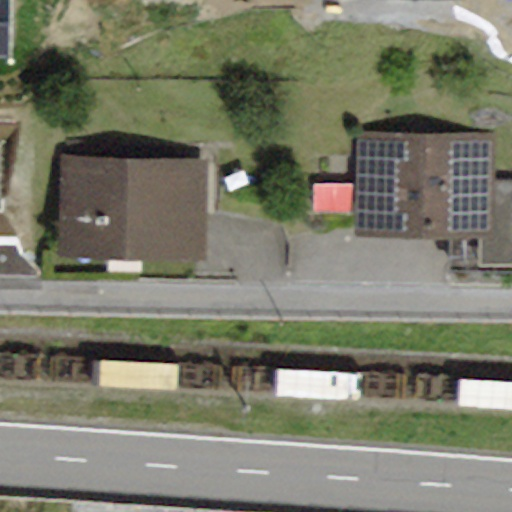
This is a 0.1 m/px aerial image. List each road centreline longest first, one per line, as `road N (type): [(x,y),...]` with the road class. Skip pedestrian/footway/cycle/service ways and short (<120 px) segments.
road 1 (tertiary): [(511,490),(0,456)]
road 2 (residential): [(0,297),(511,309)]
